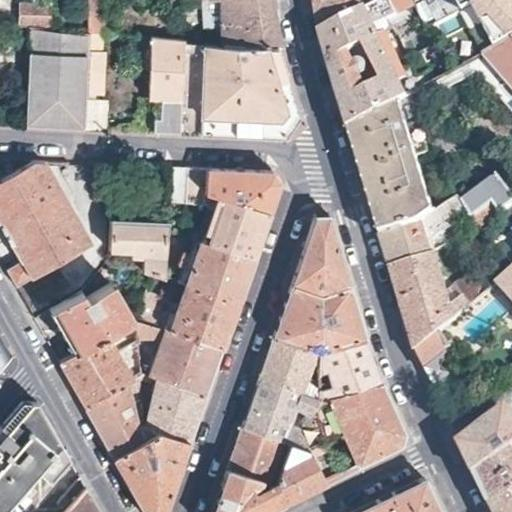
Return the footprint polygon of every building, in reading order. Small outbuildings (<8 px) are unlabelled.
[(89,0),(88,33),(101,34),(101,0),(89,0)] [(275,12),(272,0),(202,0),(205,28),(222,26),(224,45),(241,46),(279,45),(282,46),(275,12)] [(315,0),(320,33),(373,6),(370,0),(315,0)] [(412,0),(385,0),(373,6),(320,33),(333,74),(350,126),(386,107),(426,87),(420,75),(404,83),(374,22),(388,15),(387,12),(413,1),(412,0)] [(21,3),(20,26),(31,27),(50,29),(49,4),(21,3)] [(50,29),(31,27),(27,126),(55,127),(84,128),(88,33),(50,29)] [(101,34),(88,33),(84,128),(107,129),(108,101),(97,100),(97,94),(104,94),(105,53),(102,53),(101,34)] [(183,41),(138,37),(138,49),(150,49),(149,88),(156,88),(155,131),(179,132),(183,41)] [(224,45),(183,41),(179,132),(229,134),(285,137),(299,117),(292,94),(279,45),(241,46),(224,45)] [(511,42),(474,62),(511,109),(511,42)] [(366,181),(382,235),(425,218),(437,210),(386,107),(350,126),(366,181)] [(7,267),(17,286),(90,243),(44,160),(32,160),(0,179),(0,223),(20,260),(7,267)] [(95,196),(112,197),(114,164),(96,163),(95,196)] [(200,241),(253,259),(261,237),(269,213),(206,192),(209,168),(196,168),(169,167),(168,195),(189,196),(189,203),(204,203),(205,199),(222,204),(210,236),(195,232),(192,239),(200,241)] [(206,192),(269,213),(279,184),(271,171),(245,170),(209,168),(206,192)] [(511,191),(501,175),(459,202),(471,219),(495,205),(502,214),(511,206),(511,191)] [(391,265),(434,253),(447,245),(440,235),(460,221),(448,203),(437,210),(425,218),(382,235),(386,248),(391,265)] [(473,229),(477,235),(504,218),(502,214),(495,205),(471,219),(468,221),(473,229)] [(293,285),(320,294),(349,286),(339,251),(329,215),(317,214),(293,285)] [(143,270),(164,276),(167,222),(111,219),(110,247),(127,249),(128,256),(143,258),(143,270)] [(187,284),(239,301),(246,279),(253,259),(200,241),(195,258),(183,254),(179,267),(191,271),(187,284)] [(403,304),(417,350),(441,332),(500,285),(491,276),(452,306),(434,253),(391,265),(403,304)] [(511,274),(500,285),(511,297),(511,274)] [(50,309),(75,353),(107,335),(131,321),(110,284),(85,297),(82,291),(50,309)] [(145,291),(135,320),(223,348),(231,323),(239,301),(187,284),(172,327),(166,326),(158,317),(151,314),(157,295),(145,291)] [(320,353),(366,338),(357,312),(349,286),(320,294),(293,285),(283,311),(274,336),(320,353)] [(157,378),(206,395),(214,372),(223,348),(135,320),(135,329),(163,338),(151,376),(157,378)] [(430,378),(444,407),(469,387),(441,332),(417,350),(430,378)] [(71,381),(84,405),(128,381),(133,379),(107,335),(75,353),(60,362),(71,381)] [(320,353),(274,336),(266,358),(260,377),(319,398),(319,391),(320,375),(320,353)] [(319,402),(384,383),(374,360),(372,356),(371,356),(366,338),(320,353),(320,375),(329,371),(334,387),(319,391),(319,398),(319,402)] [(292,443),(310,449),(308,444),(298,427),(300,425),(286,421),(287,414),(293,416),(296,408),(309,414),(319,402),(319,398),(260,377),(251,401),(243,425),(282,439),(292,443)] [(153,432),(190,442),(197,421),(206,395),(157,378),(143,429),(153,432)] [(99,430),(113,456),(153,432),(143,429),(140,428),(135,427),(128,381),(84,405),(99,430)] [(298,427),(308,444),(342,426),(359,465),(402,443),(406,432),(397,412),(384,383),(319,402),(309,414),(300,425),(298,427)] [(50,481),(70,459),(39,404),(27,402),(4,428),(2,427),(0,429),(0,428),(0,511),(2,511),(39,472),(50,481)] [(489,423),(462,444),(469,457),(477,474),(511,447),(511,412),(509,407),(489,423)] [(236,446),(228,469),(268,482),(282,439),(243,425),(236,446)] [(144,511),(165,511),(176,482),(190,442),(153,432),(113,456),(144,511)] [(276,485),(285,502),(313,488),(327,481),(310,449),(292,443),(276,485)] [(511,447),(477,474),(484,488),(492,503),(511,490),(511,447)] [(228,469),(212,511),(266,511),(285,502),(276,485),(268,482),(228,469)] [(370,504),(352,511),(442,511),(438,502),(426,476),(370,504)] [(59,504),(65,511),(86,487),(81,479),(59,504)] [(100,511),(86,487),(65,511),(64,511),(100,511)] [(511,511),(511,490),(492,503),(495,511),(511,511)]
